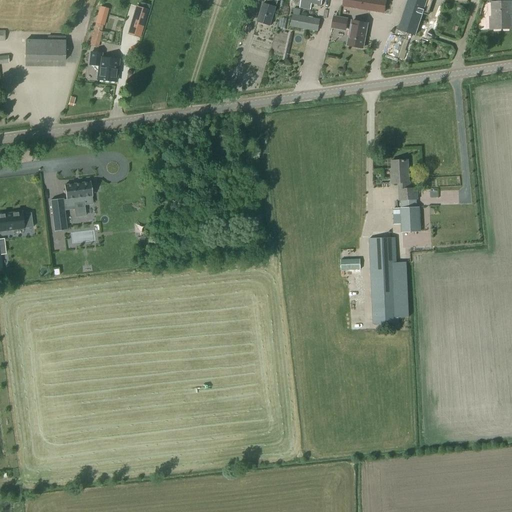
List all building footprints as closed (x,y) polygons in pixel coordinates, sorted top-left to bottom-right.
[(263,4),(257,23),(270,27),(278,2),(279,2),(279,0),(268,0),(266,5),(263,4)] [(291,0),(291,2),(300,3),(299,9),(311,11),(312,5),(321,6),(321,0),(291,0)] [(378,0),(341,0),(344,0),(343,7),(384,14),(386,1),(378,0)] [(391,36),(384,54),(403,60),(406,53),(404,53),(410,36),(414,37),(425,0),(407,0),(395,37),(391,36)] [(490,0),(491,30),(511,30),(511,3),(507,3),(506,0),(490,0)] [(101,3),(87,51),(96,54),(102,33),(110,5),(101,3)] [(293,9),(289,28),(318,33),(321,20),(313,19),(314,13),(293,9)] [(334,16),(331,29),(346,32),(349,19),(334,16)] [(143,22),(133,19),(130,27),(140,30),(143,22)] [(352,22),(348,46),(362,49),(367,25),(352,22)] [(25,41),(25,61),(65,62),(65,41),(25,41)] [(116,83),(118,60),(101,58),(101,55),(90,53),(89,66),(99,67),(97,80),(116,83)] [(8,56),(0,56),(0,65),(9,64),(8,56)] [(407,161),(391,161),(391,169),(390,169),(391,185),(398,184),(399,201),(418,201),(418,189),(410,189),(409,183),(408,183),(407,161)] [(63,199),(50,201),(54,232),(66,231),(64,208),(74,207),(74,204),(83,203),(83,206),(92,205),(91,197),(92,197),(92,194),(94,193),(93,185),(91,185),(90,182),(64,186),(66,201),(63,202),(63,199)] [(0,224),(22,221),(19,207),(10,208),(9,206),(0,207),(0,224)] [(417,208),(399,209),(400,233),(418,232),(417,208)] [(399,324),(395,238),(368,239),(372,325),(399,324)] [(360,260),(341,261),(341,272),(361,271),(360,260)]
